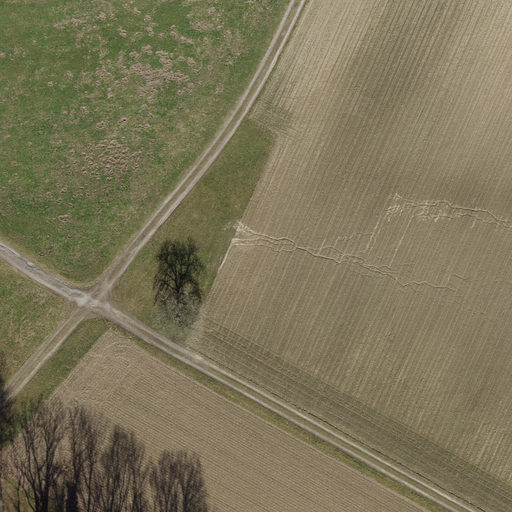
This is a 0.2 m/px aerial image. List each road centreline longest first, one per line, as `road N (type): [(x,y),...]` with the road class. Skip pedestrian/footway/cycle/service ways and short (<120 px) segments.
road 1 (track): [(0,247),(467,511)]
road 2 (track): [(0,407),(233,125),(295,0)]
